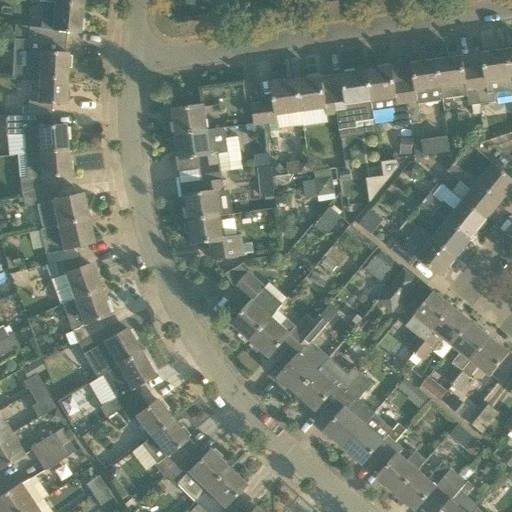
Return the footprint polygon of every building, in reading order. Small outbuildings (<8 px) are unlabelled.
[(40,28),(29,27),(28,39),(52,41),(66,42),(67,31),(80,33),(83,6),(43,2),(40,28)] [(67,79),(68,54),(65,54),(66,42),(52,41),(28,39),(27,52),(27,66),(26,66),(25,77),(38,78),(38,77),(67,79)] [(474,69),(480,104),(495,102),(494,93),(511,90),(511,78),(508,50),(483,53),(485,67),(474,69)] [(464,70),(462,56),(438,60),(443,100),(468,96),(469,106),(473,106),(480,104),(474,69),(464,70)] [(415,81),(406,82),(412,124),(422,122),(420,104),(443,100),(438,60),(413,64),(415,81)] [(395,84),(392,67),(368,70),(374,112),(395,109),(397,126),(412,124),(406,82),(395,84)] [(345,91),(335,93),(341,131),(357,128),(357,122),(375,119),(374,112),(368,70),(342,74),(345,91)] [(65,104),(67,79),(38,77),(38,78),(37,102),(27,102),(27,116),(51,115),(52,103),(65,104)] [(341,131),(335,93),(324,94),(322,77),(297,80),(302,111),(326,108),(327,115),(338,113),(340,131),(341,131)] [(264,103),(266,123),(267,123),(278,122),(279,129),(304,126),(302,111),(297,80),(272,84),(275,102),(264,103)] [(177,134),(208,130),(206,114),(222,112),(220,99),(206,101),(204,102),(204,106),(173,110),(177,134)] [(264,103),(252,105),(254,123),(254,125),(266,123),(264,103)] [(51,127),(51,115),(27,116),(6,116),(6,135),(23,134),(25,154),(67,151),(65,126),(51,127)] [(278,122),(267,123),(268,133),(280,132),(279,129),(278,122)] [(231,171),(229,153),(225,127),(208,130),(177,134),(180,160),(198,157),(199,168),(221,165),(222,172),(231,171)] [(447,137),(421,140),(422,144),(423,156),(449,153),(447,137)] [(402,138),(400,155),(410,156),(412,139),(402,138)] [(502,201),(511,189),(511,178),(472,146),(468,148),(455,163),(502,201)] [(69,176),(67,151),(25,154),(18,155),(20,178),(21,193),(33,190),(57,188),(56,177),(69,176)] [(268,151),(256,153),(258,167),(270,166),(268,151)] [(389,171),(396,170),(405,159),(405,158),(387,161),(389,171)] [(487,220),(502,201),(455,163),(449,171),(472,190),(464,201),(487,220)] [(274,195),(271,168),(257,169),(261,197),(274,195)] [(316,196),(335,193),(332,177),(314,180),(316,196)] [(189,220),(221,215),(233,214),(230,189),(224,190),(222,179),(202,182),(203,193),(186,195),(189,220)] [(463,202),(440,183),(431,193),(425,200),(472,239),(487,220),(464,201),(463,202)] [(58,200),(57,188),(33,190),(21,193),(24,206),(35,205),(37,205),(42,229),(88,218),(83,194),(58,200)] [(457,257),(472,239),(425,200),(418,208),(431,219),(429,221),(438,229),(432,237),(457,257)] [(330,208),(321,218),(332,227),(340,217),(330,208)] [(371,232),(382,217),(369,208),(359,223),(371,232)] [(224,237),(221,215),(189,220),(193,245),(211,243),(213,260),(245,256),(245,253),(244,244),(242,235),(224,237)] [(48,265),(56,262),(79,258),(77,247),(94,243),(88,218),(42,229),(40,230),(45,253),(48,265)] [(457,257),(432,237),(420,227),(404,246),(399,241),(392,250),(411,266),(418,258),(441,277),(457,257)] [(392,268),(377,256),(366,269),(381,281),(392,268)] [(81,268),(79,258),(56,262),(59,276),(51,280),(60,304),(62,304),(66,302),(100,289),(91,264),(81,268)] [(314,271),(310,281),(325,288),(329,278),(314,271)] [(273,299),(264,290),(266,287),(249,272),(235,288),(252,303),(232,325),(251,342),(279,311),(278,310),(282,306),(273,299)] [(393,313),(405,298),(401,295),(409,286),(398,277),(388,290),(379,301),(393,313)] [(85,339),(106,328),(100,319),(109,315),(100,289),(66,302),(62,304),(72,330),(73,330),(73,331),(65,335),(70,346),(78,344),(85,339)] [(414,355),(453,307),(434,292),(406,327),(418,336),(407,349),(414,355)] [(453,345),(472,322),(453,307),(414,355),(423,362),(434,349),(435,350),(444,338),(453,345)] [(296,326),(289,320),(279,311),(251,342),(270,358),(283,343),(291,350),(321,316),(320,315),(314,321),(307,315),(296,326)] [(300,355),(328,322),(321,316),(291,350),(298,356),(279,378),(298,396),(332,357),(331,357),(319,371),(300,355)] [(452,384),(491,337),(472,322),(453,345),(462,352),(453,364),(455,366),(445,379),(452,384)] [(0,340),(8,336),(3,326),(0,327),(0,340)] [(111,338),(106,328),(85,339),(78,344),(84,354),(92,349),(106,372),(141,352),(127,328),(111,338)] [(13,333),(8,336),(0,340),(0,355),(19,345),(13,333)] [(492,376),(510,353),(491,337),(452,384),(460,391),(480,367),(492,376)] [(105,417),(121,407),(141,395),(136,386),(154,375),(141,352),(106,372),(102,375),(114,395),(115,398),(99,407),(105,417)] [(342,366),(332,357),(298,396),(316,412),(328,398),(336,405),(363,374),(351,364),(342,366)] [(39,360),(22,370),(28,380),(36,375),(36,374),(45,369),(39,360)] [(344,449),(375,414),(374,414),(375,413),(359,399),(373,383),(363,374),(336,405),(343,411),(325,432),(344,449)] [(43,386),(36,375),(28,380),(23,383),(30,393),(43,386)] [(30,393),(36,404),(49,396),(43,386),(30,393)] [(447,391),(441,386),(434,395),(440,400),(447,391)] [(422,408),(430,399),(416,387),(408,395),(409,396),(409,397),(422,408)] [(148,407),(141,395),(121,407),(129,422),(136,417),(151,436),(173,420),(157,400),(148,407)] [(458,399),(451,408),(461,416),(469,407),(458,399)] [(482,433),(499,413),(490,405),(473,425),(482,433)] [(56,408),(45,414),(49,420),(56,422),(62,419),(56,408)] [(394,430),(375,414),(344,449),(363,465),(374,452),(383,459),(396,443),(395,443),(407,430),(399,424),(394,430)] [(0,440),(11,434),(0,415),(0,440)] [(163,477),(164,477),(171,470),(189,454),(180,445),(188,439),(173,420),(151,436),(141,444),(156,463),(154,465),(163,477)] [(457,427),(449,437),(465,450),(473,440),(457,427)] [(37,460),(70,440),(62,428),(30,448),(37,460)] [(0,469),(23,456),(11,434),(0,440),(0,469)] [(44,471),(68,456),(76,451),(70,440),(37,460),(44,471)] [(408,462),(399,454),(403,450),(396,443),(383,459),(389,465),(378,478),(397,495),(418,471),(427,461),(416,452),(408,462)] [(227,467),(210,450),(198,462),(189,454),(171,470),(164,477),(165,476),(175,486),(177,484),(194,500),(227,467)] [(511,452),(510,450),(502,459),(511,468),(511,452)] [(429,480),(418,471),(397,495),(416,511),(436,488),(444,495),(460,477),(444,463),(429,480)] [(235,511),(240,508),(231,500),(246,485),(227,467),(194,500),(196,502),(195,502),(203,510),(204,511),(235,511)] [(111,469),(109,473),(109,477),(112,479),(117,479),(120,476),(120,471),(116,468),(111,469)] [(475,511),(479,507),(480,506),(468,496),(475,488),(467,481),(461,475),(460,477),(444,495),(451,501),(441,511),(475,511)] [(94,495),(106,486),(99,476),(86,485),(94,495)] [(0,511),(23,511),(34,505),(20,484),(19,483),(0,496),(0,511)] [(101,505),(114,496),(106,486),(94,495),(101,505)]
